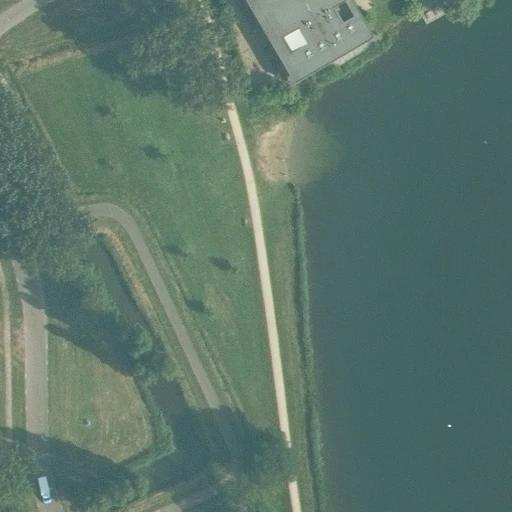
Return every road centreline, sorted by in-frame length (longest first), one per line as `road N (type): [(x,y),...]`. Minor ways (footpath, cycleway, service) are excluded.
road 1 (tertiary): [(0,199),(31,298),(36,438),(50,511)]
road 2 (unknown): [(0,312),(16,511)]
